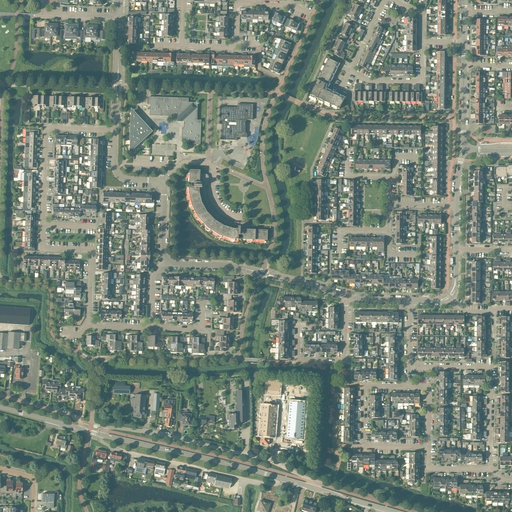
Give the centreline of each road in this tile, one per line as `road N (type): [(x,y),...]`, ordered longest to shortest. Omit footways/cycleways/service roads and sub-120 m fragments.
road 1 (residential): [(100,434),(111,427),(145,431),(257,457),(313,487)]
road 2 (residential): [(287,480),(268,485),(114,449),(100,434)]
road 3 (unclassified): [(287,480),(100,434)]
road 4 (residential): [(490,469),(489,366),(408,365)]
road 5 (residential): [(43,225),(46,127),(115,130)]
road 6 (residential): [(344,296),(344,361),(301,361),(297,322)]
road 7 (residential): [(88,325),(90,250),(42,248),(43,225)]
road 8 (residential): [(162,183),(183,162),(208,162),(219,208),(241,216)]
